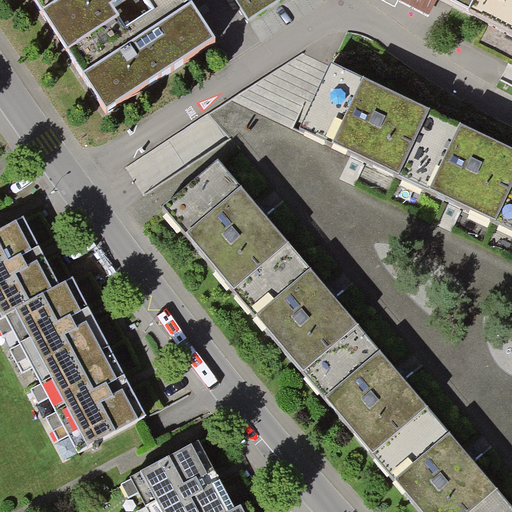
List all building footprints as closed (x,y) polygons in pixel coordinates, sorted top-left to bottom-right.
[(32,0),(65,51),(146,0),(32,0)] [(196,0),(146,0),(65,51),(109,118),(225,43),(196,0)] [(282,0),(243,0),(253,17),(282,0)] [(441,0),(471,14),(478,0),(441,0)] [(511,35),(511,0),(478,0),(471,14),(511,35)] [(431,116),(330,67),(301,133),(360,161),(399,180),(431,116)] [(511,192),(511,154),(431,116),(399,180),(456,207),(496,226),(511,192)] [(218,167),(162,214),(231,295),(287,247),(218,167)] [(511,192),(496,226),(511,233),(511,192)] [(0,322),(7,319),(61,289),(23,220),(0,232),(0,322)] [(287,247),(231,295),(302,379),(360,330),(287,247)] [(71,284),(61,289),(7,319),(44,386),(108,351),(71,284)] [(360,330),(302,379),(371,459),(429,410),(360,330)] [(145,418),(108,351),(44,386),(80,453),(145,418)] [(429,410),(371,459),(416,511),(471,511),(498,490),(429,410)] [(231,511),(197,446),(142,475),(161,511),(231,511)] [(511,511),(511,506),(498,490),(471,511),(511,511)]
